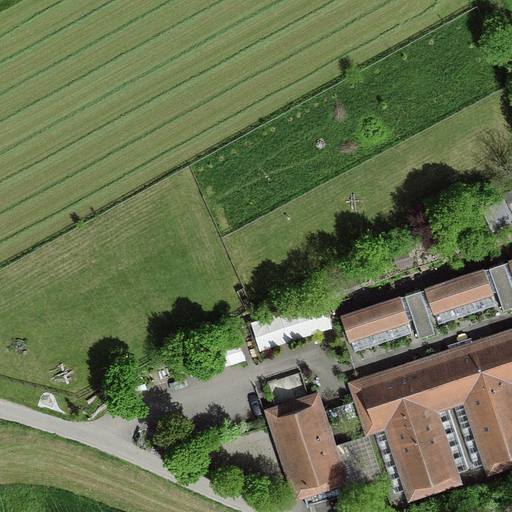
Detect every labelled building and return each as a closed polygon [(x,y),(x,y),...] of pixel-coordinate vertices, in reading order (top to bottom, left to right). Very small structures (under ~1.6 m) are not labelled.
[(511,306),(511,291),(502,262),(487,267),(501,310),(511,306)] [(488,288),(483,275),(426,294),(430,307),(488,288)] [(432,333),(418,290),(403,295),(417,338),(432,333)] [(404,316),(399,302),(342,321),(346,335),(404,316)] [(511,338),(359,389),(370,423),(389,416),(413,488),(447,477),(423,405),(468,390),(492,462),(511,455),(511,409),(502,379),(511,376),(511,338)] [(333,477),(309,405),(275,416),(299,488),(333,477)]
